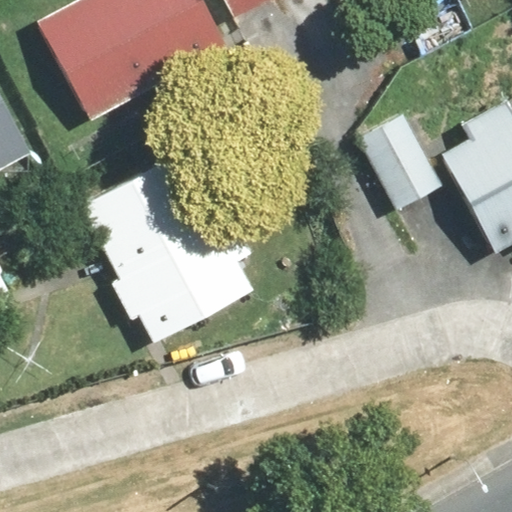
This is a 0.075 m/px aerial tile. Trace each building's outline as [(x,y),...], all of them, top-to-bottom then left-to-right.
[(41,33),(24,42),(39,73),(56,65),(82,118),(226,46),(203,0),(71,0),(34,19),(41,33)] [(220,0),(230,17),(260,0),(220,0)] [(0,165),(30,149),(0,93),(0,165)] [(466,139),(436,155),(491,254),(511,242),(511,112),(510,113),(502,97),(457,122),(466,139)] [(401,113),(354,138),(391,206),(438,182),(401,113)] [(153,168),(78,206),(114,276),(106,280),(126,321),(134,317),(146,341),(264,282),(232,219),(189,240),(153,168)]
